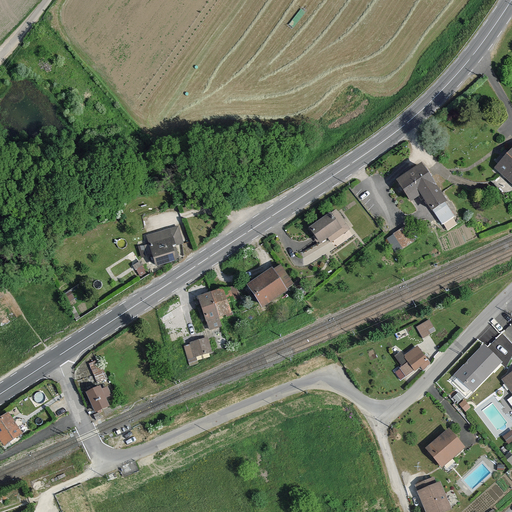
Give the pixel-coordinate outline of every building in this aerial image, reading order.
[(511,151),(499,165),(511,178),(511,151)] [(422,193),(433,185),(420,166),(398,181),(412,200),(422,193)] [(445,201),(433,185),(422,193),(434,209),(445,201)] [(336,210),(312,228),(321,241),(346,224),(336,210)] [(394,235),(402,248),(416,239),(407,226),(394,235)] [(157,251),(154,252),(158,264),(176,259),(176,257),(180,255),(173,230),(153,236),(155,243),(157,251)] [(396,252),(402,248),(394,235),(388,238),(396,252)] [(150,254),(154,252),(157,251),(155,243),(147,245),(150,254)] [(273,271),(286,290),(294,284),(281,266),(273,271)] [(286,290),(273,271),(252,285),(257,292),(253,295),(257,301),(261,299),(264,304),(286,290)] [(223,291),(231,312),(237,310),(233,300),(235,300),(231,288),(223,291)] [(220,316),(231,312),(223,291),(212,295),(220,316)] [(74,300),(70,295),(64,299),(67,304),(74,300)] [(220,316),(212,295),(202,298),(211,324),(221,320),(220,316)] [(222,322),(211,326),(213,331),(224,327),(222,322)] [(430,322),(417,329),(423,339),(430,335),(428,332),(434,328),(430,322)] [(208,340),(193,345),(193,346),(187,349),(191,360),(213,352),(208,340)] [(226,340),(220,343),(222,350),(229,348),(226,340)] [(475,391),(504,361),(485,342),(456,372),(475,391)] [(423,355),(420,357),(418,355),(410,361),(411,362),(401,370),(406,378),(428,363),(423,355)] [(106,370),(94,376),(97,380),(101,378),(103,383),(110,379),(106,370)] [(455,375),(453,378),(471,394),(474,391),(455,375)] [(97,386),(93,387),(94,390),(89,392),(98,411),(110,405),(106,398),(112,395),(109,389),(103,391),(101,386),(98,388),(97,386)] [(9,418),(0,424),(0,434),(8,446),(22,436),(9,418)] [(447,431),(428,448),(441,463),(449,455),(450,457),(461,447),(447,431)] [(432,479),(416,485),(427,511),(441,511),(449,509),(439,485),(436,486),(432,479)]
